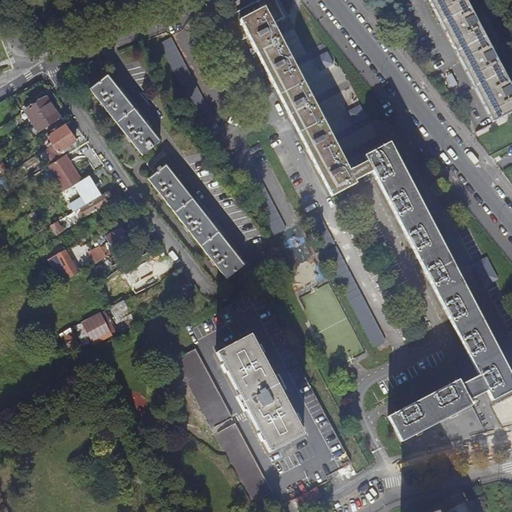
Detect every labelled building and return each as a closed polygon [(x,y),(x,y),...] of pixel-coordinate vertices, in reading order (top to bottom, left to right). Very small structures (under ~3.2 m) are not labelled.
[(511,390),(511,376),(390,142),(364,156),(367,161),(348,170),(271,23),(283,17),(274,0),(258,0),(220,20),(233,44),(247,36),(330,196),(355,183),(354,181),(372,171),(479,376),(461,385),(459,380),(389,416),(403,441),(472,405),(470,400),(487,391),(492,401),(511,390)] [(432,0),(496,120),(511,111),(511,88),(465,0),(432,0)] [(223,138),(170,38),(158,44),(211,145),(223,138)] [(313,58),(319,71),(333,64),(326,52),(313,58)] [(107,75),(89,89),(142,156),(160,141),(146,125),(149,123),(123,89),(120,91),(107,75)] [(79,79),(82,88),(90,85),(87,76),(79,79)] [(25,111),(33,124),(54,111),(46,98),(25,111)] [(346,112),(352,125),(366,118),(359,105),(346,112)] [(54,111),(33,124),(38,132),(59,119),(54,111)] [(47,137),(52,145),(70,133),(65,125),(47,137)] [(75,141),(70,133),(52,145),(50,146),(56,157),(73,147),(71,144),(75,141)] [(84,179),(68,154),(49,165),(66,190),(84,179)] [(243,176),(274,235),(286,229),(255,170),(248,174),(238,156),(226,162),(236,180),(243,176)] [(147,179),(226,279),(247,263),(194,196),(191,198),(165,165),(147,179)] [(86,178),(72,187),(79,198),(67,205),(72,213),(97,197),(86,178)] [(109,200),(106,194),(80,210),(80,208),(74,212),(78,218),(83,215),(84,215),(109,200)] [(322,250),(333,243),(318,214),(306,221),(322,250)] [(120,228),(106,237),(113,250),(128,241),(120,228)] [(95,264),(105,257),(101,251),(94,238),(89,242),(96,254),(91,257),(95,264)] [(335,247),(323,253),(374,347),(385,341),(335,247)] [(107,248),(101,251),(105,257),(110,254),(107,248)] [(65,251),(49,260),(55,270),(62,266),(69,279),(77,274),(65,251)] [(115,256),(95,268),(99,274),(119,262),(115,256)] [(485,286),(499,279),(487,257),(474,265),(485,286)] [(81,272),(88,268),(85,263),(78,267),(81,272)] [(94,316),(84,321),(92,336),(89,337),(91,340),(109,331),(100,314),(94,317),(94,316)] [(304,435),(251,334),(239,341),(216,352),(269,453),(292,441),(304,435)] [(271,493),(195,348),(175,359),(251,504),(271,493)] [(317,487),(294,499),(299,508),(322,496),(317,487)]
